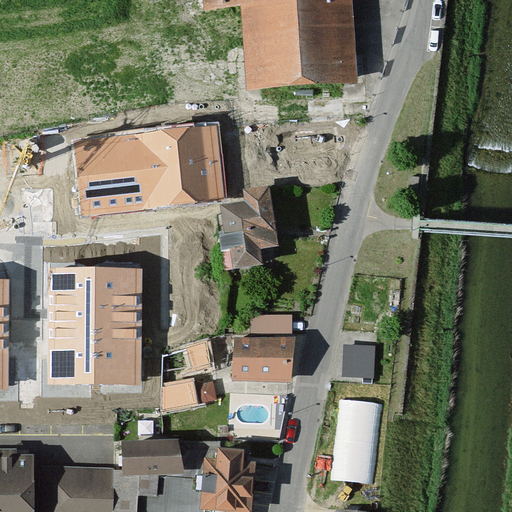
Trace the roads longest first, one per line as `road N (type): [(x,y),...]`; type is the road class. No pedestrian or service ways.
road 1 (residential): [(287,511),(355,198),(421,0)]
road 2 (unknown): [(234,172),(368,160)]
